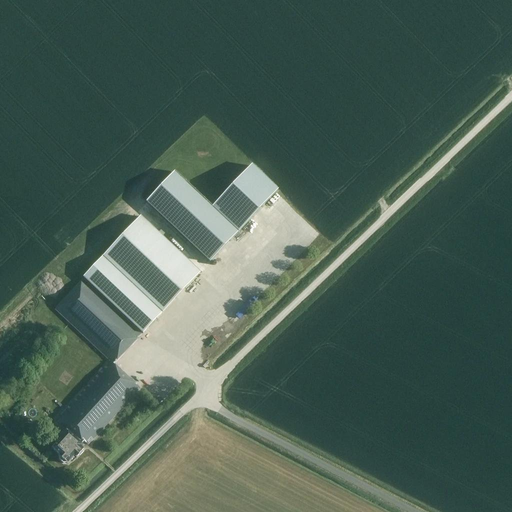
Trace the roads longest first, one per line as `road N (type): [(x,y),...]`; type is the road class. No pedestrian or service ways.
road 1 (unclassified): [(200,395),(511,92)]
road 2 (unclassified): [(416,511),(200,395)]
road 3 (unclassified): [(72,511),(200,395)]
